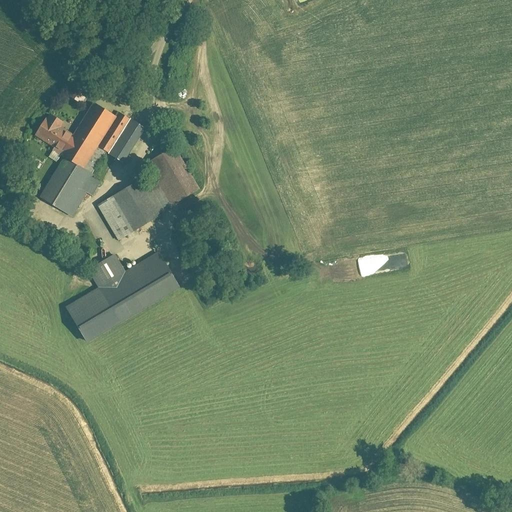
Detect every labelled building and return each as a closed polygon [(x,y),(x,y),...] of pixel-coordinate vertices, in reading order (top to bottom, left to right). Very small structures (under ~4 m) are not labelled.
[(88,78),(75,99),(81,103),(94,82),(88,78)] [(66,154),(62,159),(84,172),(116,118),(95,105),(79,133),(48,115),(36,136),(66,154)] [(124,116),(103,150),(124,163),(145,129),(124,116)] [(101,205),(122,239),(199,192),(174,152),(149,167),(160,185),(143,196),(136,184),(101,205)] [(178,290),(157,254),(120,276),(109,256),(87,269),(120,325),(178,290)]
